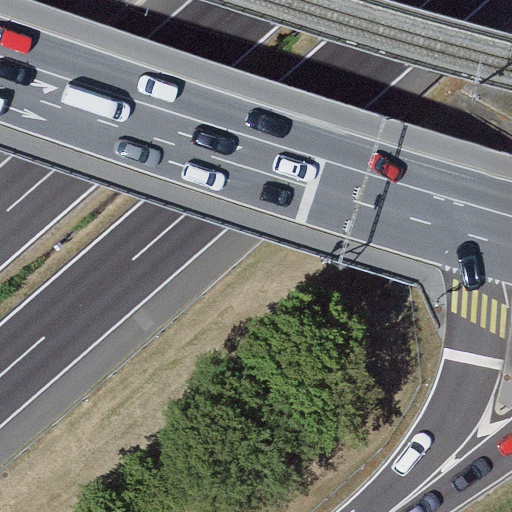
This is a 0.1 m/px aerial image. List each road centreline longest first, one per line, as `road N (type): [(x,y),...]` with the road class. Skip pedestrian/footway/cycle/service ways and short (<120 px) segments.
road 1 (motorway): [(0,378),(431,0)]
road 2 (secondary): [(486,225),(0,70)]
road 3 (motorway): [(248,0),(0,217)]
road 4 (motorway): [(386,511),(437,442),(475,359),(486,225)]
road 5 (motorway): [(399,511),(511,442)]
